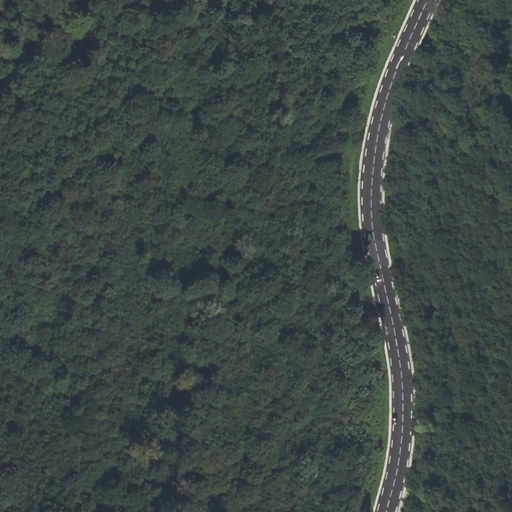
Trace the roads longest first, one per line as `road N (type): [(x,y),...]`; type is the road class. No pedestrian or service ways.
road 1 (secondary): [(427,0),(388,85),(372,162),(375,255),(401,395),(383,511)]
road 2 (track): [(0,214),(44,189),(159,89),(239,0)]
